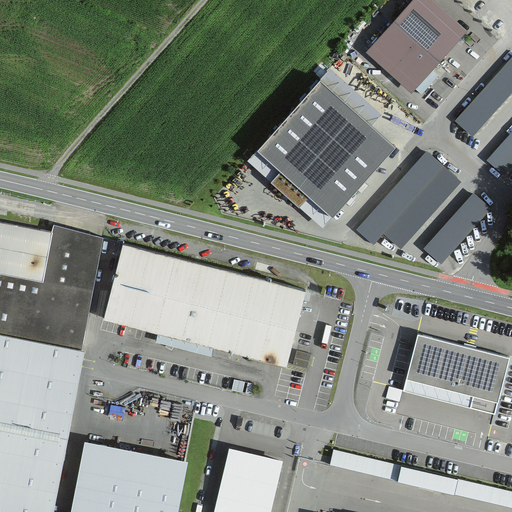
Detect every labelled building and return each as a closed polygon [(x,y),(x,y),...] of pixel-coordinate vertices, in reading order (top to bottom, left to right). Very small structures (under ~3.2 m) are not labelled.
[(462,28),(429,0),(414,0),(396,21),(437,56),(462,28)] [(437,56),(396,21),(372,49),(413,85),(437,56)] [(511,90),(511,57),(456,120),(472,135),(511,90)] [(392,142),(320,77),(261,143),(333,208),(392,142)] [(511,168),(511,135),(489,161),(505,176),(511,168)] [(457,179),(426,152),(359,227),(374,240),(384,229),(401,243),(457,179)] [(488,207),(473,193),(426,246),(441,260),(488,207)] [(52,233),(0,222),(0,511),(52,511),(106,239),(54,226),(52,233)] [(306,290),(124,244),(105,318),(287,364),(306,290)] [(487,331),(472,326),(467,341),(483,345),(487,331)] [(510,354),(418,330),(403,389),(495,412),(510,354)] [(294,363),(308,367),(312,354),(298,350),(294,363)] [(173,511),(184,459),(86,441),(72,511),(173,511)] [(267,511),(281,458),(231,447),(215,511),(267,511)] [(511,487),(334,449),(330,465),(511,503),(511,487)] [(212,511),(221,471),(213,469),(203,511),(212,511)]
